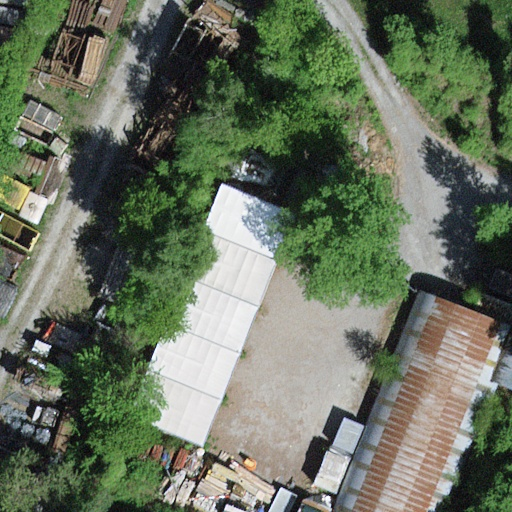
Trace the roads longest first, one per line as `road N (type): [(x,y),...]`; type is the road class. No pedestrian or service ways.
road 1 (track): [(151,0),(0,384)]
road 2 (track): [(437,216),(343,305),(266,504)]
